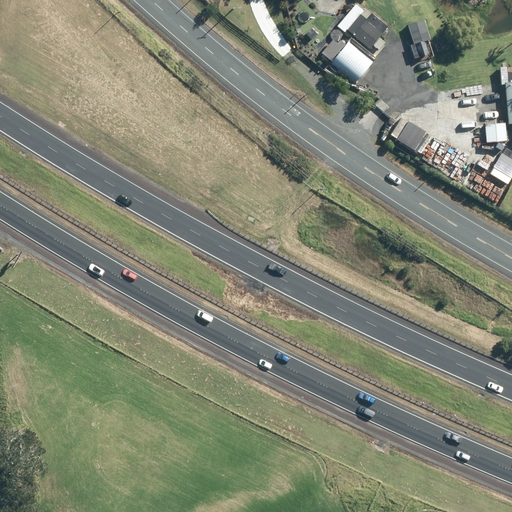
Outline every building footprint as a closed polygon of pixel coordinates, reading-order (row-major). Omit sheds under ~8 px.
[(367,16),(355,32),(373,46),(385,30),(367,16)] [(350,39),(333,57),(357,79),(374,60),(350,39)] [(427,55),(423,43),(413,46),(416,58),(427,55)] [(511,123),(511,81),(502,82),(506,124),(511,123)] [(400,117),(389,135),(395,138),(394,139),(411,150),(412,149),(419,154),(415,159),(428,167),(445,141),(433,133),(431,136),(400,117)] [(504,123),(483,125),(485,143),(506,141),(504,123)]
